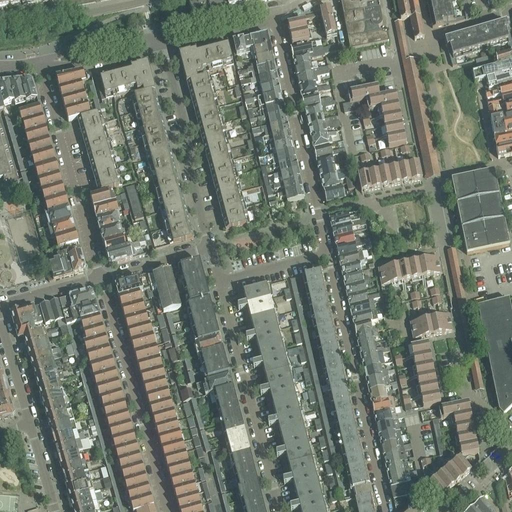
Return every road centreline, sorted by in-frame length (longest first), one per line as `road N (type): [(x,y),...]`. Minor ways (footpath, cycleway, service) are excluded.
road 1 (residential): [(387,511),(327,255)]
road 2 (residential): [(327,255),(272,18)]
road 3 (residential): [(166,511),(100,280)]
road 4 (residential): [(278,511),(219,283)]
road 5 (residential): [(37,64),(100,280)]
road 6 (residential): [(209,249),(163,45)]
road 7 (residential): [(0,27),(150,0)]
road 8 (residential): [(37,64),(73,65),(163,45)]
road 9 (residential): [(161,34),(37,64)]
